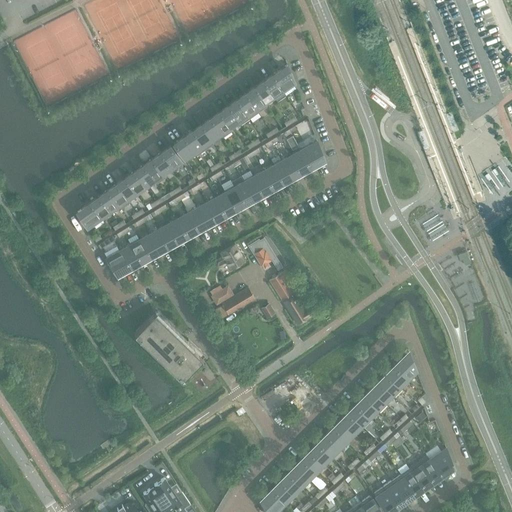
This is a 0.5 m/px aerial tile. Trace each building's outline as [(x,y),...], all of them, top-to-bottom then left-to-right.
[(289,68),(283,72),(280,67),(271,74),(282,90),(294,82),(289,68)] [(282,90),(271,74),(262,80),(273,96),(282,90)] [(273,96),(262,80),(253,86),(267,106),(265,102),(273,96)] [(267,106),(253,86),(245,93),(258,112),(267,106)] [(258,112),(245,93),(236,99),(249,118),(258,112)] [(249,118),(236,99),(227,105),(238,121),(241,124),(249,118)] [(238,121),(227,105),(218,111),(231,131),(229,127),(238,121)] [(231,131),(218,111),(209,117),(220,134),(223,137),(231,131)] [(200,124),(211,140),(220,134),(209,117),(200,124)] [(211,140),(200,124),(191,130),(205,149),(214,143),(211,140)] [(194,152),(196,156),(205,149),(191,130),(182,136),(194,152)] [(293,135),(286,139),(292,149),(295,147),(297,151),(291,155),(300,171),(309,166),(300,149),(297,144),(293,135)] [(173,143),(184,159),(194,152),(182,136),(173,143)] [(316,140),(300,149),(309,166),(319,160),(317,155),(321,152),(317,140),(316,140)] [(172,167),(181,161),(170,145),(161,151),(172,167)] [(172,167),(161,151),(152,157),(163,173),(172,167)] [(291,155),(281,160),(290,176),(300,171),(291,155)] [(166,177),(163,173),(152,157),(143,164),(154,180),(157,183),(166,177)] [(243,157),(239,159),(241,162),(244,169),(248,167),(243,157)] [(274,164),(272,165),(281,181),(290,176),(281,160),(274,164)] [(145,186),(154,180),(143,164),(134,170),(145,186)] [(272,165),(263,170),(272,187),(281,181),(272,165)] [(145,186),(134,170),(125,176),(136,192),(145,186)] [(263,170),(253,176),(262,192),(272,187),(263,170)] [(241,175),(231,181),(234,186),(243,202),(245,201),(253,197),(244,181),(241,175)] [(136,192),(125,176),(116,182),(127,198),(136,192)] [(244,180),(244,181),(253,197),(262,192),(253,176),(244,180)] [(130,202),(127,198),(116,182),(107,189),(119,205),(121,208),(130,202)] [(226,191),(225,191),(234,207),(235,207),(243,202),(234,186),(226,191)] [(119,205),(107,189),(99,195),(110,211),(119,205)] [(225,191),(215,197),(224,213),(234,207),(225,191)] [(110,211),(99,195),(90,201),(101,217),(110,211)] [(215,197),(206,202),(215,218),(224,213),(215,197)] [(79,215),(87,227),(101,217),(90,201),(80,207),(83,212),(79,215)] [(206,202),(196,207),(205,223),(215,218),(206,202)] [(196,207),(187,212),(196,228),(205,223),(196,207)] [(187,212),(178,217),(187,234),(196,228),(187,212)] [(178,217),(168,223),(177,239),(187,234),(178,217)] [(168,223),(159,228),(168,244),(177,239),(168,223)] [(159,228),(149,233),(158,249),(168,244),(159,228)] [(149,233),(140,238),(149,255),(158,249),(149,233)] [(103,241),(98,244),(100,248),(105,244),(106,245),(115,239),(113,235),(103,241)] [(139,239),(130,244),(139,260),(149,255),(140,238),(139,239)] [(258,238),(248,245),(261,265),(262,265),(267,261),(271,259),(273,261),(277,259),(263,238),(259,240),(258,238)] [(215,262),(215,263),(215,264),(215,265),(216,265),(216,266),(217,266),(217,267),(218,267),(219,267),(220,267),(221,267),(227,264),(229,268),(234,266),(235,268),(241,265),(240,263),(244,260),(234,243),(220,251),(222,255),(216,259),(215,260),(215,261),(215,262)] [(130,244),(121,249),(130,265),(139,260),(130,244)] [(106,257),(113,268),(117,266),(120,271),(130,265),(121,249),(106,257)] [(464,265),(470,263),(466,251),(460,253),(464,265)] [(308,307),(304,310),(299,303),(303,300),(284,269),(269,279),(283,301),(297,323),(312,314),(308,307)] [(210,291),(212,294),(211,295),(216,304),(233,294),(228,285),(222,289),(220,285),(210,291)] [(223,317),(228,314),(255,298),(248,287),(221,303),(222,304),(217,308),(223,317)] [(269,303),(261,307),(267,317),(274,312),(269,303)] [(149,317),(134,333),(140,339),(144,343),(151,349),(159,357),(182,379),(184,376),(197,363),(205,355),(188,338),(185,341),(154,311),(149,317)] [(409,358),(406,362),(402,358),(394,366),(407,379),(416,370),(412,359),(411,357),(409,359),(409,358)] [(395,391),(407,379),(394,366),(382,378),(395,391)] [(387,399),(395,391),(382,378),(374,386),(387,399)] [(379,407),(387,399),(374,386),(365,394),(379,407)] [(371,416),(379,407),(365,394),(357,402),(371,416)] [(362,424),(371,416),(357,402),(349,411),(362,424)] [(354,432),(362,424),(349,411),(341,419),(354,432)] [(422,411),(415,417),(419,421),(426,416),(422,411)] [(341,419),(333,427),(346,440),(354,432),(341,419)] [(346,440),(333,427),(325,435),(338,448),(346,440)] [(338,448),(325,435),(317,443),(330,456),(338,448)] [(330,456),(317,443),(309,452),(322,465),(330,456)] [(446,447),(445,447),(429,458),(440,474),(450,468),(447,464),(449,462),(451,461),(450,459),(450,458),(446,447)] [(322,465),(309,452),(301,460),(314,473),(322,465)] [(440,474),(429,458),(427,455),(418,461),(431,481),(440,474)] [(314,473),(301,460),(292,468),(306,481),(314,473)] [(423,487),(431,481),(418,461),(409,467),(423,487)] [(414,493),(423,487),(409,467),(400,474),(414,493)] [(306,481),(292,468),(284,476),(297,489),(306,481)] [(405,499),(414,493),(400,474),(391,480),(405,499)] [(297,489),(284,476),(276,484),(289,497),(297,489)] [(149,501),(145,504),(150,511),(165,511),(169,510),(169,509),(173,505),(173,506),(179,502),(184,508),(190,504),(182,491),(176,495),(164,477),(154,484),(154,485),(150,488),(143,492),(149,501)] [(396,506),(405,499),(391,480),(382,486),(396,506)] [(289,497),(276,484),(272,489),(285,502),(289,497)] [(382,486),(373,493),(386,511),(396,506),(382,486)] [(265,507),(268,511),(274,511),(285,502),(272,489),(264,497),(268,501),(265,503),(264,505),(265,507)] [(368,511),(382,511),(370,495),(361,501),(368,511)] [(136,511),(129,501),(113,511),(136,511)] [(355,511),(368,511),(361,501),(352,507),(355,511)]
